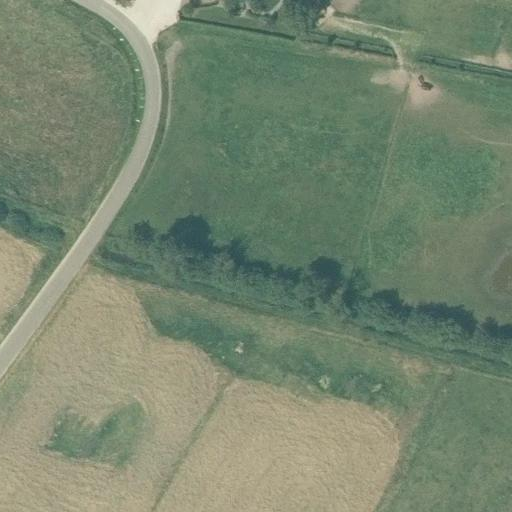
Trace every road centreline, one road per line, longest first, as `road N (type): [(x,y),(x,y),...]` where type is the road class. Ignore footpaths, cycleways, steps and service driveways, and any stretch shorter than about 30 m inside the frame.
road 1 (track): [(78,255),(511,370)]
road 2 (unclassified): [(0,363),(130,175),(152,104),(130,36),(76,0)]
